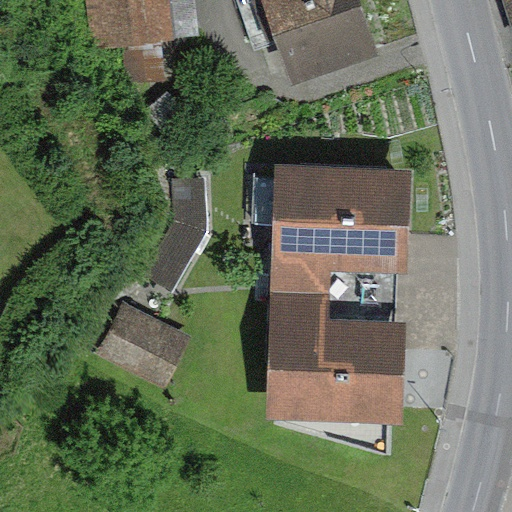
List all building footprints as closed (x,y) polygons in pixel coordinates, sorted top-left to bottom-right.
[(93,0),(95,26),(129,24),(131,59),(181,55),(176,0),(93,0)] [(393,46),(380,0),(295,0),(314,68),(393,46)] [(427,165),(296,159),(290,284),(345,287),(346,264),(422,268),(427,165)] [(290,284),(284,413),(420,419),(425,316),(344,312),(345,287),(290,284)] [(132,299),(109,348),(174,378),(196,329),(132,299)]
